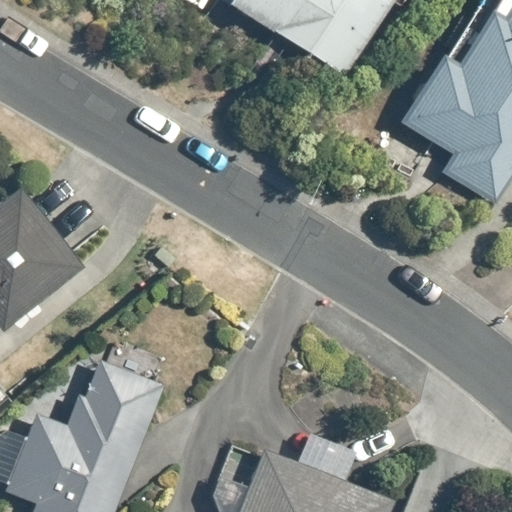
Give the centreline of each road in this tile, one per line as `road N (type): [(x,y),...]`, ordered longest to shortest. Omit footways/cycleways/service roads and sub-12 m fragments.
road 1 (residential): [(0,60),(418,312),(511,386)]
road 2 (unknown): [(314,250),(281,333),(163,511)]
